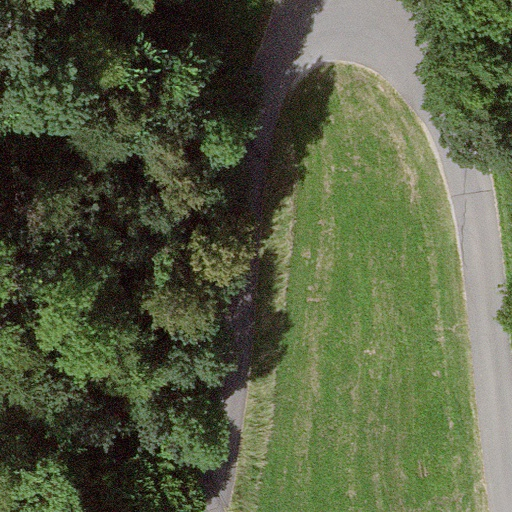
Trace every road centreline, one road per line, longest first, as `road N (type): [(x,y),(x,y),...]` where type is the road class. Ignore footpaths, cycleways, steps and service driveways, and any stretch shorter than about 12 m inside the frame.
road 1 (unclassified): [(346,12),(293,31),(255,69),(237,111),(205,511)]
road 2 (unclassified): [(503,511),(467,178),(413,57),(346,12)]
road 3 (track): [(123,0),(222,40),(255,69)]
